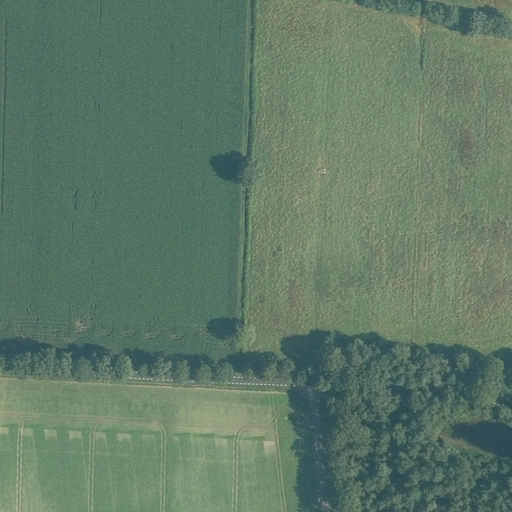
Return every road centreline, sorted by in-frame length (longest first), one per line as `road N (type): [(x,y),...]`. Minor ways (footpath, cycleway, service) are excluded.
road 1 (unclassified): [(511,408),(439,388),(0,366)]
road 2 (track): [(308,382),(326,511)]
